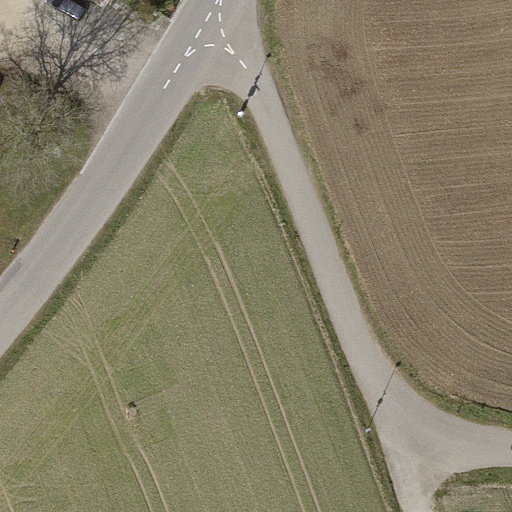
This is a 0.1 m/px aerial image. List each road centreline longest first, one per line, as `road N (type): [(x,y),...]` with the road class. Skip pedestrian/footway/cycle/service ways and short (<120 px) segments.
road 1 (residential): [(204,26),(267,103),(394,438),(511,448)]
road 2 (tertiary): [(0,319),(110,176),(204,26)]
